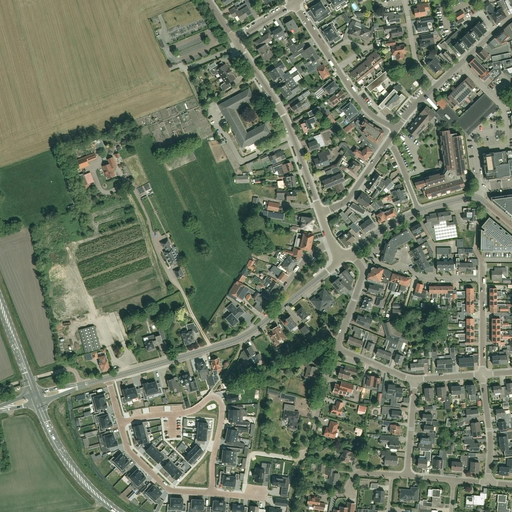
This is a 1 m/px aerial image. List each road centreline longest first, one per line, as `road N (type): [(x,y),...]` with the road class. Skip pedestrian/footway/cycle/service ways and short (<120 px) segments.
road 1 (residential): [(108,378),(242,337),(341,259)]
road 2 (residential): [(213,493),(220,400),(120,423)]
road 3 (residential): [(320,214),(287,125),(234,41)]
road 4 (primary): [(118,511),(71,469),(35,397)]
road 5 (residential): [(120,423),(127,451),(170,490),(213,493)]
road 6 (residential): [(481,281),(414,275),(368,257),(358,263)]
